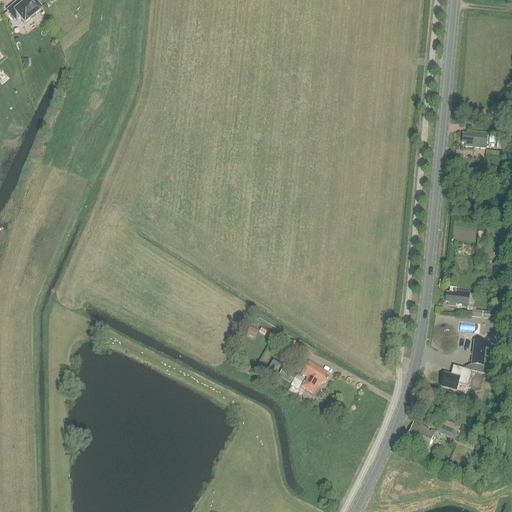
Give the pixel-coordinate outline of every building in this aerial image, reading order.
[(17,3),(7,11),(16,21),(20,18),(25,24),(40,11),(30,0),(21,8),(17,3)] [(487,149),(488,134),(467,132),(466,134),(463,134),(462,144),(465,144),(465,147),(487,149)] [(468,307),(469,293),(456,292),(456,289),(451,288),(450,293),(447,293),(446,302),(449,302),(449,305),(468,307)] [(471,311),(471,310),(476,311),(476,308),(473,308),(475,295),(469,295),(468,307),(467,311),(471,311)] [(474,342),(471,367),(483,369),(485,344),(474,342)] [(292,358),(298,348),(291,344),(290,346),(284,343),(280,350),(285,353),(285,354),(292,358)] [(329,378),(327,376),(328,374),(310,363),(303,375),(308,378),(301,388),(314,396),(320,386),(321,386),(323,384),(324,385),(329,378)] [(452,367),(450,376),(458,378),(457,384),(457,385),(467,387),(471,372),(452,367)] [(285,368),(280,377),(293,386),(299,377),(285,368)] [(457,384),(458,378),(450,376),(444,374),(441,387),(455,391),(457,385),(457,384)] [(437,433),(450,439),(455,426),(442,420),(437,433)] [(409,438),(411,439),(410,442),(428,450),(435,433),(414,424),(409,438)]
